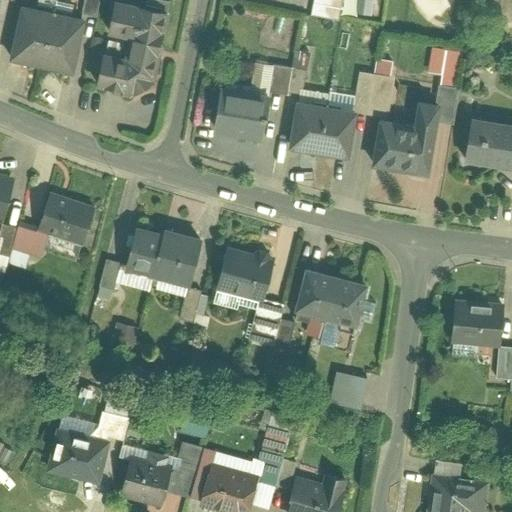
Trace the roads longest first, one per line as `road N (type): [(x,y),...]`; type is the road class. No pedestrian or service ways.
road 1 (residential): [(423,235),(383,511)]
road 2 (residential): [(423,235),(168,169)]
road 3 (residential): [(168,169),(0,108)]
road 4 (residential): [(168,169),(198,0)]
